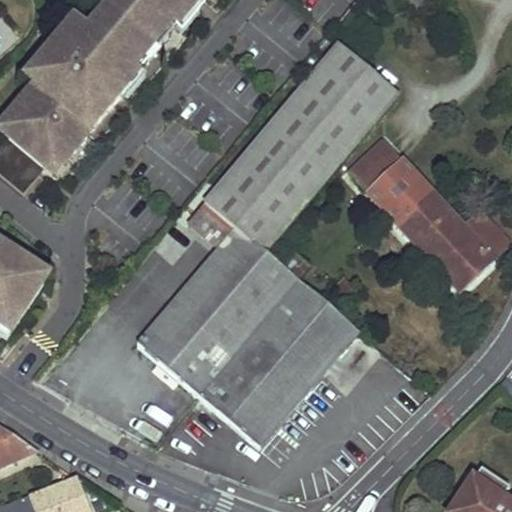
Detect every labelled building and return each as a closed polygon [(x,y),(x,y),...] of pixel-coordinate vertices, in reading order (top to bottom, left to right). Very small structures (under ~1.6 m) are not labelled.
[(68,32),(35,70),(45,79),(37,89),(10,121),(20,130),(9,142),(0,153),(0,175),(24,196),(44,172),(55,159),(65,167),(134,85),(126,79),(132,72),(135,74),(143,64),(141,62),(162,35),(165,38),(174,27),(171,25),(177,18),(185,25),(205,0),(118,0),(91,33),(87,29),(78,40),(68,32)] [(403,0),(419,19),(439,2),(437,0),(403,0)] [(87,29),(77,21),(68,32),(78,40),(87,29)] [(302,90),(362,138),(398,92),(339,45),(302,90)] [(45,79),(35,70),(27,81),(37,89),(45,79)] [(362,138),(302,90),(206,207),(237,233),(267,257),(362,138)] [(20,130),(10,121),(0,132),(0,134),(9,142),(20,130)] [(368,195),(402,165),(383,144),(350,175),(368,195)] [(55,159),(44,172),(54,180),(65,167),(55,159)] [(402,165),(368,195),(460,295),(506,253),(493,238),(482,247),(402,165)] [(263,449),(360,333),(267,257),(237,233),(140,347),(263,449)] [(45,285),(20,269),(23,263),(0,247),(0,325),(14,334),(45,285)] [(337,293),(334,297),(341,304),(345,301),(350,305),(362,293),(347,277),(334,289),(337,293)] [(14,334),(0,325),(0,339),(7,344),(14,334)] [(0,429),(0,467),(36,453),(0,429)] [(488,511),(490,509),(495,511),(509,493),(481,474),(474,484),(472,482),(452,511),(488,511)] [(90,511),(77,478),(0,506),(0,511),(90,511)] [(511,511),(511,494),(509,493),(495,511),(490,509),(488,511),(511,511)]
